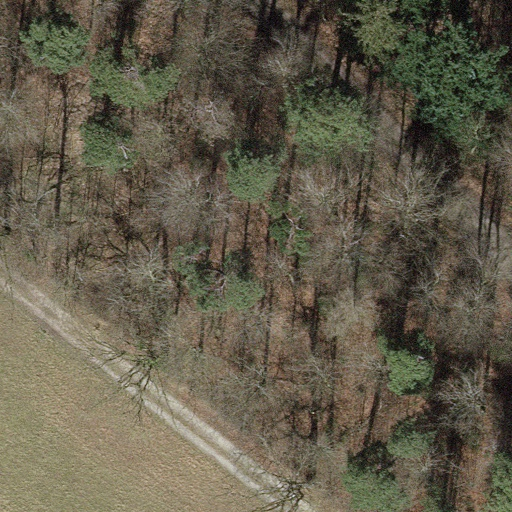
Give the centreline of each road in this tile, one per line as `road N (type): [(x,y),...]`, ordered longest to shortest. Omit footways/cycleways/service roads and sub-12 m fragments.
road 1 (track): [(0,262),(329,511)]
road 2 (track): [(511,237),(268,0)]
